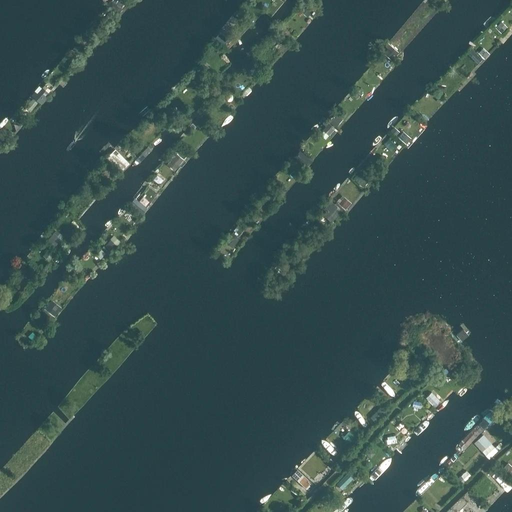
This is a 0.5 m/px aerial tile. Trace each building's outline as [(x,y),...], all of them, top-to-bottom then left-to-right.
[(111,1),(107,7),(116,14),(121,9),(111,1)] [(305,7),(302,11),(307,15),(310,11),(305,7)] [(502,22),(496,28),(501,33),(507,27),(502,22)] [(222,29),(214,38),(224,46),(231,37),(222,29)] [(280,36),(277,39),(282,45),(285,41),(280,36)] [(77,44),(72,50),(79,55),(83,49),(77,44)] [(387,49),(383,54),(386,56),(388,54),(393,58),(398,52),(390,46),(388,44),(385,47),(387,49)] [(483,48),(478,54),(484,59),(489,54),(483,48)] [(68,53),(62,60),(66,62),(71,56),(68,53)] [(477,55),(473,60),(478,65),(482,60),(477,55)] [(203,62),(199,67),(206,72),(209,68),(203,62)] [(35,91),(31,95),(42,105),(48,98),(46,96),(49,93),(43,88),(37,94),(35,91)] [(33,99),(28,105),(33,109),(38,103),(33,99)] [(335,113),(328,122),(335,128),(343,120),(335,113)] [(199,116),(193,122),(199,129),(206,123),(199,116)] [(25,117),(20,122),(23,125),(28,119),(25,117)] [(326,125),(324,128),(331,133),(335,128),(328,123),(327,123),(326,125)] [(394,127),(390,131),(395,135),(399,131),(394,127)] [(403,131),(398,137),(406,143),(411,138),(403,131)] [(2,134),(0,135),(0,143),(3,147),(9,140),(2,134)] [(115,149),(106,159),(119,173),(129,163),(115,149)] [(176,153),(167,165),(175,171),(184,160),(176,153)] [(305,156),(299,162),(305,168),(311,162),(305,156)] [(359,171),(353,178),(363,187),(369,180),(359,171)] [(344,197),(338,204),(345,210),(351,203),(344,197)] [(135,198),(130,205),(143,215),(148,209),(135,198)] [(257,198),(252,204),(256,208),(262,202),(257,198)] [(331,201),(320,213),(331,222),(341,211),(331,201)] [(237,225),(233,230),(238,234),(242,229),(237,225)] [(232,232),(226,239),(234,245),(239,238),(232,232)] [(53,233),(46,242),(54,248),(61,239),(53,233)] [(111,240),(105,246),(112,252),(117,246),(111,240)] [(50,249),(45,254),(51,260),(56,254),(50,249)] [(30,265),(27,269),(32,273),(36,269),(30,265)] [(52,300),(44,309),(54,317),(61,308),(52,300)] [(376,412),(371,417),(376,422),(381,417),(376,412)] [(479,439),(474,443),(482,452),(487,448),(479,439)] [(511,466),(508,463),(503,468),(509,473),(511,469),(511,466)] [(347,473),(337,484),(342,490),(345,487),(343,486),(352,477),(347,473)]
